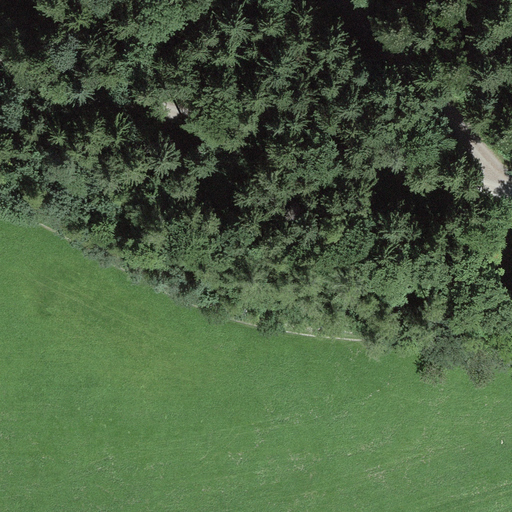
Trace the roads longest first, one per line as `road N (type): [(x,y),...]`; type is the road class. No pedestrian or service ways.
road 1 (track): [(0,193),(254,321),(394,342),(511,345)]
road 2 (track): [(511,194),(0,63)]
road 3 (track): [(511,180),(393,48),(296,0)]
